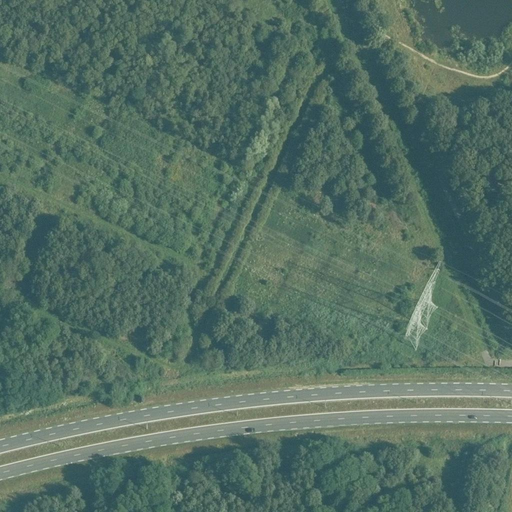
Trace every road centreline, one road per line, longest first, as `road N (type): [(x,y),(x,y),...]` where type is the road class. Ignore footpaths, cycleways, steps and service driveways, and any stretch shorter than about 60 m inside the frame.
road 1 (primary): [(0,474),(245,427),(511,416)]
road 2 (primary): [(511,392),(289,397),(0,447)]
road 3 (track): [(511,339),(438,182)]
